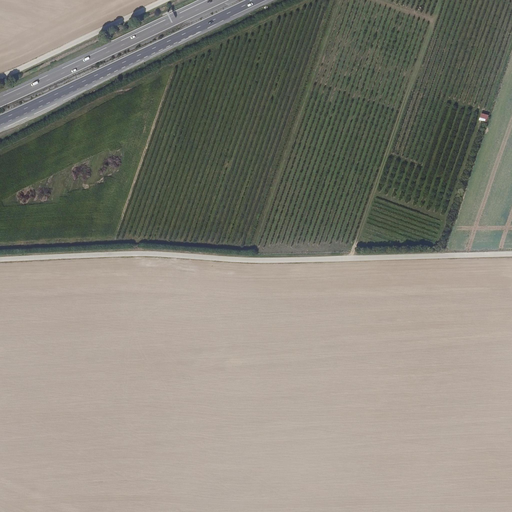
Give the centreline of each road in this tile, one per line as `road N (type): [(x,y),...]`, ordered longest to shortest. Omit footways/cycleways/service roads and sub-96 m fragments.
road 1 (trunk): [(0,119),(256,0)]
road 2 (trunk): [(218,0),(0,102)]
road 3 (track): [(0,74),(160,0)]
